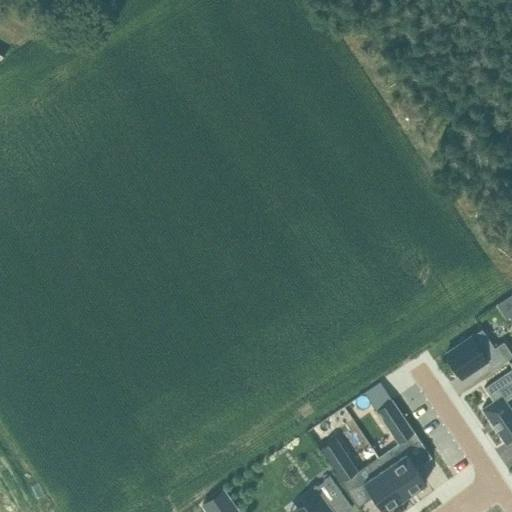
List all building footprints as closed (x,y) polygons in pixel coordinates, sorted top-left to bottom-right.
[(511,320),(511,319),(511,293),(500,300),(511,320)] [(493,368),(511,355),(511,352),(504,340),(495,346),(482,327),(445,352),(461,375),(486,358),(493,368)] [(493,399),(482,407),(506,443),(511,438),(511,408),(506,399),(511,395),(511,360),(509,362),(511,365),(511,367),(484,386),(493,399)] [(392,399),(376,410),(399,443),(415,432),(392,399)] [(358,450),(384,432),(366,404),(339,423),(358,450)] [(336,437),(320,448),(342,481),(358,470),(336,437)] [(11,447),(1,454),(6,461),(16,454),(11,447)] [(389,449),(378,456),(405,496),(427,482),(407,452),(396,459),(389,449)] [(16,454),(6,461),(10,468),(20,461),(16,454)] [(378,456),(368,464),(374,474),(363,481),(383,511),(405,496),(378,456)] [(331,511),(326,503),(342,492),(331,476),(315,488),(315,489),(322,499),(303,511),(331,511)] [(34,481),(24,488),(28,495),(38,488),(34,481)] [(38,488),(28,495),(33,502),(43,495),(38,488)] [(223,488),(202,502),(203,503),(209,511),(239,511),(224,489),(223,488)]
